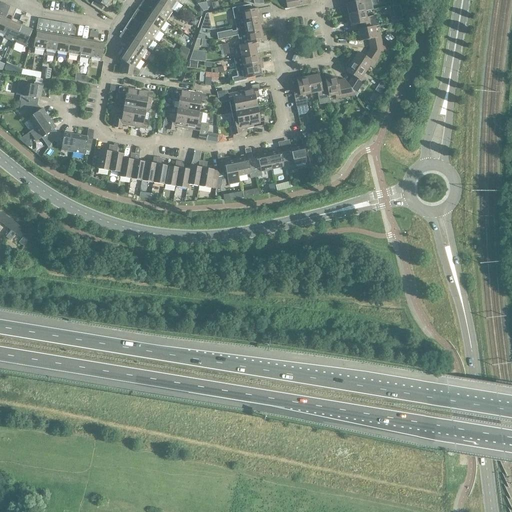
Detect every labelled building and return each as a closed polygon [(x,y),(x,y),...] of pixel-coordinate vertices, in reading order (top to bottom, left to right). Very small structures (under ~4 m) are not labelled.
[(112,0),(93,0),(90,6),(101,13),(105,7),(107,8),(112,0)] [(172,12),(157,2),(154,0),(153,0),(142,0),(140,5),(151,12),(166,22),(172,12)] [(158,0),(157,2),(172,12),(179,3),(174,0),(158,0)] [(284,0),(287,10),(294,8),(294,9),(308,6),(308,5),(316,4),(315,0),(284,0)] [(349,16),(365,12),(364,6),(368,5),(366,0),(339,0),(341,6),(346,5),(349,16)] [(257,10),(252,11),(251,5),(239,8),(240,14),(233,15),(236,26),(262,21),(261,16),(258,17),(257,10)] [(145,21),(160,31),(166,22),(151,12),(145,21)] [(365,12),(349,16),(351,27),(359,25),(360,31),(374,28),(378,27),(376,17),(366,19),(365,12)] [(208,14),(206,15),(201,30),(212,31),(208,14)] [(0,36),(4,38),(11,21),(0,17),(0,36)] [(11,21),(4,38),(14,43),(21,26),(11,21)] [(160,31),(145,21),(138,31),(153,41),(160,31)] [(218,41),(238,37),(261,32),(260,26),(263,25),(262,21),(236,26),(237,31),(232,32),(232,31),(225,32),(217,34),(218,41)] [(132,40),(147,50),(153,41),(138,31),(137,33),(135,32),(136,30),(127,24),(123,30),(126,32),(124,35),(129,38),(132,40)] [(21,26),(14,43),(25,47),(32,30),(21,26)] [(370,50),(383,52),(379,34),(376,35),(374,28),(360,31),(358,31),(360,42),(369,41),(370,50)] [(45,52),(48,34),(36,32),(33,50),(45,52)] [(261,32),(238,37),(240,47),(258,44),(267,42),(266,37),(263,37),(261,32)] [(56,54),(59,36),(48,34),(45,52),(56,54)] [(67,56),(70,38),(59,36),(56,54),(67,56)] [(78,58),(81,40),(70,38),(67,56),(78,58)] [(90,60),(93,42),(81,40),(78,58),(90,60)] [(126,50),(141,60),(147,50),(132,40),(126,50)] [(105,44),(93,42),(90,60),(102,62),(105,44)] [(258,44),(240,47),(242,58),(257,54),(256,49),(259,48),(258,44)] [(141,60),(126,50),(119,60),(122,61),(121,68),(124,70),(123,74),(138,77),(139,72),(135,69),(141,60)] [(372,68),(383,52),(370,50),(365,58),(357,53),(356,56),(355,55),(352,55),(349,61),(365,72),(369,66),(372,68)] [(236,70),(262,65),(261,60),(258,61),(257,54),(242,58),(233,59),(236,70)] [(168,56),(165,62),(169,64),(170,65),(174,60),(168,56)] [(362,77),(365,72),(349,61),(345,66),(346,69),(347,69),(345,72),(352,76),(347,84),(355,96),(366,79),(362,77)] [(169,64),(166,68),(169,70),(167,72),(171,75),(175,69),(170,65),(169,64)] [(262,65),(236,70),(238,81),(262,76),(260,69),(263,69),(262,65)] [(50,80),(51,70),(42,68),(41,73),(40,78),(50,80)] [(308,78),(311,95),(318,93),(320,105),(331,103),(330,97),(327,83),(326,83),(320,84),(319,76),(308,78)] [(311,95),(308,78),(297,80),(299,88),(293,90),(297,108),(308,106),(306,96),(311,95)] [(355,96),(347,84),(338,86),(336,78),(326,80),(326,83),(327,83),(330,97),(335,96),(336,100),(355,96)] [(30,107),(38,105),(39,99),(40,99),(42,88),(18,83),(16,95),(20,96),(19,101),(21,102),(19,109),(30,107)] [(135,109),(138,91),(120,88),(119,94),(123,94),(122,95),(126,95),(124,107),(135,109)] [(247,110),(257,108),(255,97),(259,96),(258,91),(257,89),(252,90),(243,92),(247,110)] [(138,91),(135,109),(146,111),(146,110),(150,111),(153,94),(138,91)] [(178,109),(188,111),(192,93),(177,91),(176,97),(180,97),(178,109)] [(236,112),(247,110),(243,92),(229,95),(230,102),(233,101),(236,112)] [(188,111),(199,113),(201,101),(205,102),(206,95),(192,93),(188,111)] [(38,105),(30,107),(30,111),(28,113),(31,117),(28,119),(35,129),(49,118),(43,109),(41,110),(38,105)] [(132,127),(135,109),(124,107),(122,117),(116,116),(114,128),(121,130),(122,126),(132,127)] [(257,108),(247,110),(251,129),(265,125),(264,119),(260,120),(257,108)] [(135,109),(132,127),(147,130),(148,123),(144,123),(146,111),(135,109)] [(188,111),(178,109),(176,121),(170,120),(168,130),(174,131),(175,127),(185,129),(188,111)] [(247,110),(236,112),(238,123),(231,124),(234,136),(242,135),(241,131),(251,129),(247,110)] [(199,113),(188,111),(185,129),(200,132),(198,141),(206,143),(209,125),(201,124),(203,114),(199,113)] [(49,118),(35,129),(29,132),(36,142),(41,138),(48,148),(54,142),(58,134),(54,129),(56,127),(49,118)] [(338,131),(346,129),(343,119),(335,121),(338,131)] [(218,133),(219,141),(226,140),(225,132),(218,133)] [(73,153),(76,135),(65,133),(65,135),(58,134),(54,142),(57,144),(57,147),(62,148),(62,151),(73,153)] [(76,135),(73,153),(83,155),(84,151),(90,152),(92,140),(86,139),(87,137),(76,135)] [(98,169),(109,171),(114,147),(109,146),(108,152),(101,151),(101,152),(95,151),(92,167),(98,168),(98,169)] [(292,150),(286,151),(290,170),(296,169),(295,165),(306,163),(302,146),(292,149),(292,150)] [(109,171),(121,173),(123,159),(124,155),(117,154),(118,148),(114,147),(109,171)] [(253,158),(252,159),(250,148),(244,149),(245,155),(240,156),(241,159),(236,160),(239,177),(250,174),(251,179),(257,177),(253,158)] [(280,151),(269,153),(272,170),(282,168),(283,171),(290,170),(286,151),(280,152),(280,151)] [(253,158),(257,177),(257,178),(263,177),(262,173),(272,170),(269,153),(258,155),(258,157),(253,158)] [(120,178),(131,180),(135,155),(131,154),(130,160),(123,159),(121,173),(120,178)] [(239,177),(236,160),(229,162),(229,157),(224,158),(223,154),(216,155),(218,166),(219,165),(221,173),(222,177),(219,178),(217,188),(220,188),(222,177),(228,176),(229,185),(240,183),(239,177)] [(142,182),(146,163),(139,161),(139,156),(135,155),(131,180),(142,182)] [(146,163),(142,182),(153,184),(158,159),(154,158),(153,164),(146,163)] [(165,186),(168,167),(161,165),(162,160),(158,159),(153,184),(165,186)] [(168,167),(165,186),(176,188),(180,163),(176,162),(175,168),(168,167)] [(191,166),(190,171),(188,185),(199,187),(202,169),(203,163),(199,162),(198,168),(191,166)] [(188,185),(190,171),(183,169),(184,164),(180,163),(176,188),(187,190),(188,185)] [(208,163),(203,163),(202,169),(199,187),(211,189),(211,188),(216,189),(216,188),(217,188),(219,178),(222,177),(221,173),(214,172),(214,171),(206,170),(208,163)] [(106,188),(105,189),(116,191),(118,184),(107,182),(106,188)] [(275,185),(277,191),(291,188),(290,182),(275,185)] [(250,197),(253,196),(254,196),(259,196),(259,195),(258,189),(248,191),(249,197),(250,197)] [(25,231),(1,212),(0,213),(0,222),(11,230),(6,237),(10,241),(15,234),(20,238),(25,231)] [(19,243),(24,247),(30,238),(25,234),(19,243)]
